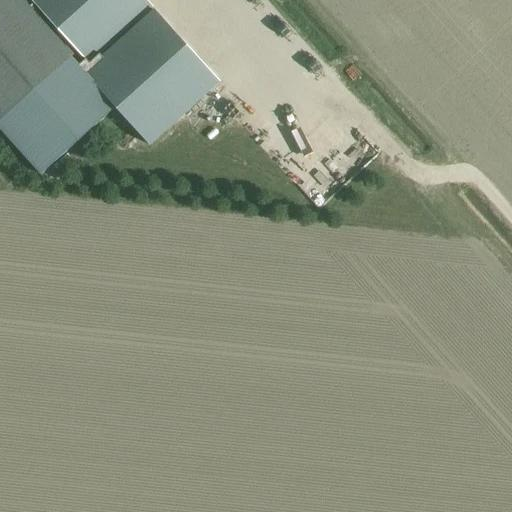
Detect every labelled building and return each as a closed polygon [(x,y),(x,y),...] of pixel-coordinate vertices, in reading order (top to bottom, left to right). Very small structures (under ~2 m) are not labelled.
[(20,0),(0,0),(0,125),(5,131),(79,65),(56,41),(28,8),(20,0)] [(28,8),(56,41),(64,34),(86,59),(90,63),(151,7),(144,0),(33,0),(35,2),(28,8)] [(116,107),(149,145),(219,82),(151,7),(90,63),(82,70),(116,107)] [(116,107),(82,70),(90,63),(86,59),(79,65),(5,131),(43,173),(116,107)] [(299,200),(369,140),(347,115),(309,146),(300,135),(293,141),(280,127),(262,141),(255,133),(248,140),(299,200)] [(219,122),(197,142),(203,149),(225,129),(219,122)]
